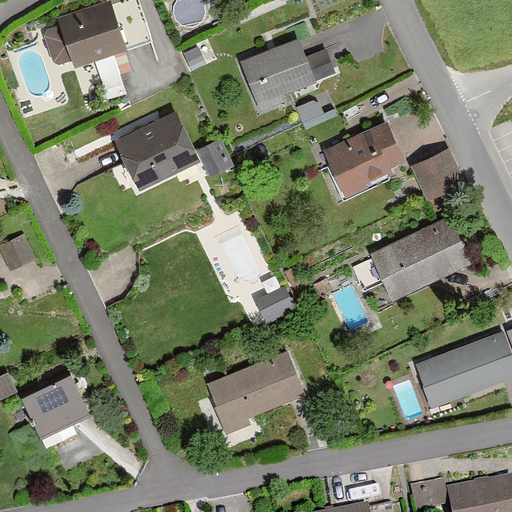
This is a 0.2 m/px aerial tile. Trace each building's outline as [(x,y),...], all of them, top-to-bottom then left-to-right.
[(121,50),(109,4),(54,19),(56,27),(44,30),(52,61),(68,57),(70,64),(121,50)] [(321,75),(312,78),(294,37),(238,62),(257,106),(285,94),(298,122),(334,106),(321,75)] [(128,190),(192,160),(170,112),(106,142),(128,190)] [(402,156),(383,119),(319,150),(341,195),(388,172),(384,164),(402,156)] [(205,174),(226,166),(216,138),(195,146),(205,174)] [(445,147),(410,165),(426,198),(462,180),(445,147)] [(389,297),(469,259),(446,214),(367,252),(389,297)] [(32,257),(20,231),(0,240),(0,246),(10,268),(32,257)] [(285,283),(256,294),(264,316),(293,305),(285,283)] [(412,361),(428,405),(511,374),(511,356),(502,328),(412,361)] [(303,390),(285,348),(203,383),(224,432),(248,422),(245,414),(303,390)] [(0,398),(17,392),(6,368),(0,371),(0,398)] [(89,413),(67,370),(16,397),(38,439),(89,413)] [(442,511),(511,511),(511,481),(511,474),(441,486),(439,474),(407,480),(413,511),(414,511),(442,507),(442,511)] [(390,511),(388,501),(363,505),(362,501),(320,511),(390,511)]
